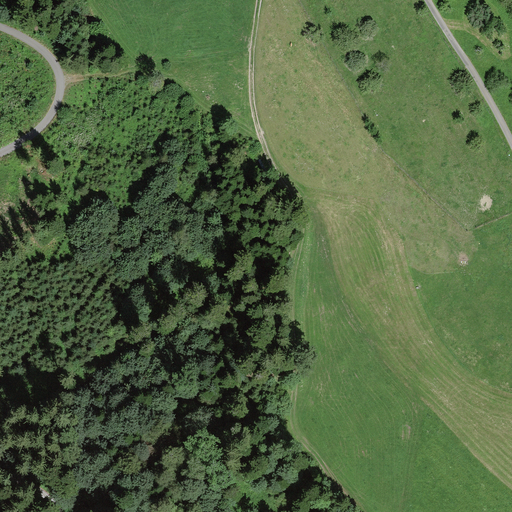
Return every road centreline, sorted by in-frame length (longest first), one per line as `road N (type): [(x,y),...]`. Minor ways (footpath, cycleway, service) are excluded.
road 1 (track): [(0,154),(51,116),(60,84),(43,51),(0,27)]
road 2 (residential): [(428,0),(511,143)]
